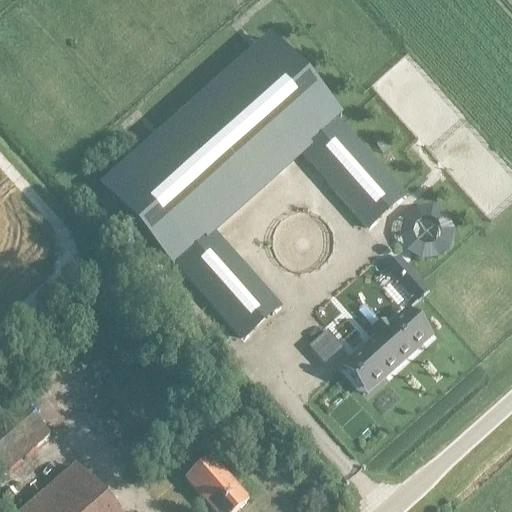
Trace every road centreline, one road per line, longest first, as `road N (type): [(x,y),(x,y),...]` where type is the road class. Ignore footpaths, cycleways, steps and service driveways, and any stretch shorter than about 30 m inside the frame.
road 1 (track): [(0,159),(40,204),(65,249),(62,280),(0,336)]
road 2 (unclassified): [(379,511),(511,395)]
